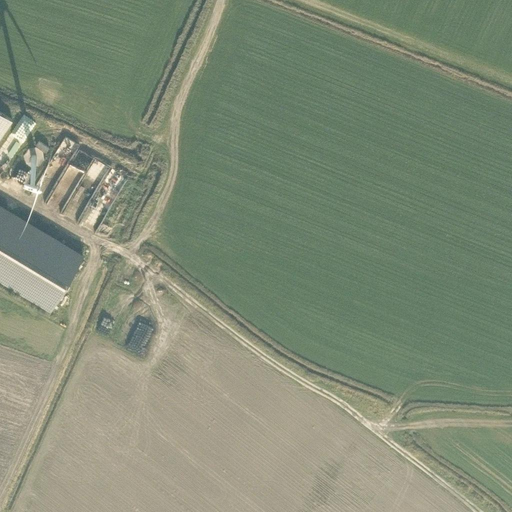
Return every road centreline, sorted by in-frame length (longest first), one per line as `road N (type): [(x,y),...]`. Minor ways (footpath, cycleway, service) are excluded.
road 1 (track): [(109,248),(341,403),(477,511)]
road 2 (track): [(220,0),(109,248)]
road 3 (track): [(109,248),(83,289),(67,344),(0,492)]
road 4 (track): [(376,432),(511,423)]
